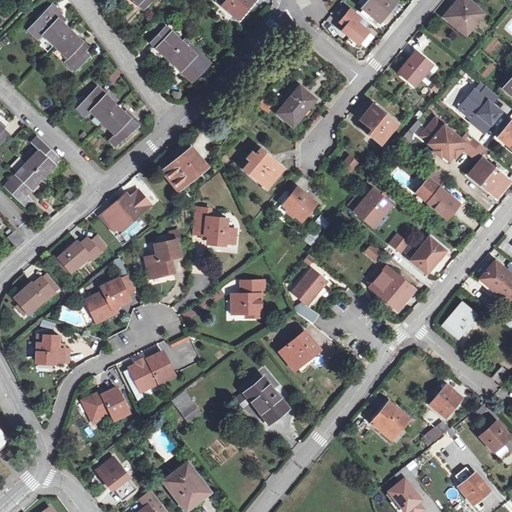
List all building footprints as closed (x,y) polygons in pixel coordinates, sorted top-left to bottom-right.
[(134,0),(145,10),(153,0),(134,0)] [(217,0),(216,1),(222,6),(222,7),(238,19),(253,0),(254,0),(257,3),(259,0),(217,0)] [(379,21),(390,7),(387,5),(391,0),(368,0),(362,8),(379,21)] [(459,0),(446,17),(466,34),(483,13),(466,0),(459,0)] [(53,13),(64,24),(66,21),(61,16),(63,14),(53,5),(46,13),(50,17),(53,13)] [(340,22),(346,27),(343,30),(359,44),(368,32),(357,23),(360,18),(350,10),(340,22)] [(46,13),(30,29),(34,33),(37,30),(43,36),(55,47),(71,31),(64,24),(53,13),(50,17),(46,13)] [(169,60),(184,44),(166,27),(150,43),(169,60)] [(34,33),(30,29),(28,31),(39,40),(43,36),(37,30),(34,33)] [(71,31),(55,47),(68,59),(65,62),(76,72),(90,57),(84,51),(88,47),(71,31)] [(184,44),(208,67),(212,62),(188,40),(184,44)] [(184,44),(169,60),(192,82),(199,74),(201,75),(208,67),(184,44)] [(399,73),(415,86),(431,65),(416,52),(399,73)] [(444,89),(438,84),(433,91),(439,95),(444,89)] [(277,114),(293,127),(308,108),(306,107),(313,98),(300,86),(277,114)] [(499,95),(488,86),(482,93),(476,89),(465,102),(478,113),(472,120),(472,121),(485,132),(503,112),(493,103),(499,95)] [(100,89),(85,105),(103,122),(118,106),(100,89)] [(260,105),(268,112),(273,106),(265,100),(260,105)] [(478,113),(465,102),(459,108),(472,120),(478,113)] [(369,135),(380,144),(397,124),(373,105),(361,120),(373,130),(369,135)] [(118,106),(103,122),(116,135),(110,141),(116,146),(139,127),(124,113),(118,106)] [(124,113),(139,127),(142,124),(127,110),(124,113)] [(461,140),(436,118),(426,131),(434,138),(430,143),(437,148),(443,153),(449,159),(454,154),(454,153),(452,152),(457,146),(459,147),(461,146),(470,153),(479,142),(468,132),(461,140)] [(511,148),(511,121),(498,137),(511,148)] [(0,125),(0,144),(10,134),(0,125)] [(426,131),(422,136),(430,143),(434,138),(426,131)] [(57,156),(36,136),(30,142),(38,150),(26,163),(42,178),(55,164),(52,161),(57,156)] [(457,146),(452,152),(454,153),(454,154),(456,155),(461,148),(459,147),(457,146)] [(167,168),(163,171),(178,189),(202,171),(194,161),(197,159),(189,150),(177,160),(167,168)] [(244,169),(266,187),(282,167),(261,150),(255,156),(252,153),(248,158),(251,161),(244,169)] [(162,162),(167,168),(177,160),(172,154),(162,162)] [(350,157),(344,164),(351,170),(357,163),(350,157)] [(504,177),(505,177),(494,168),(483,158),(469,175),(491,193),(504,177)] [(194,161),(202,171),(204,169),(197,159),(194,161)] [(42,178),(26,163),(3,187),(25,207),(32,200),(25,195),(42,178)] [(496,165),(494,168),(505,177),(507,174),(496,165)] [(437,169),(429,178),(440,187),(448,178),(437,169)] [(491,193),(494,195),(507,179),(504,177),(491,193)] [(416,193),(432,206),(444,217),(447,219),(459,205),(458,203),(460,201),(451,193),(449,196),(440,187),(429,178),(416,193)] [(285,211),(293,218),(295,215),(302,220),(315,204),(297,188),(289,197),(286,195),(281,202),(284,204),(283,205),(288,208),(285,211)] [(129,224),(151,204),(139,190),(130,197),(127,193),(113,205),(115,207),(113,209),(109,209),(101,215),(112,229),(117,225),(122,221),(127,221),(129,224)] [(356,211),(355,212),(368,222),(372,223),(377,221),(385,212),(387,214),(394,207),(373,190),(365,199),(357,193),(348,204),(356,211)] [(444,217),(432,206),(428,210),(441,221),(444,217)] [(196,208),(193,233),(209,234),(209,242),(236,244),(237,228),(228,227),(229,218),(209,217),(209,209),(196,208)] [(295,215),(293,218),(300,223),(302,220),(295,215)] [(316,221),(325,227),(329,222),(320,216),(316,221)] [(122,221),(117,225),(121,230),(129,224),(127,221),(122,221)] [(8,238),(13,243),(21,237),(16,231),(8,238)] [(300,246),(304,249),(316,234),(312,231),(300,246)] [(179,232),(171,233),(173,242),(178,240),(181,240),(179,232)] [(91,241),(101,252),(109,246),(100,235),(91,241)] [(21,237),(13,243),(17,247),(25,240),(21,237)] [(64,252),(60,256),(72,269),(87,258),(89,261),(101,252),(91,241),(89,237),(80,244),(78,241),(71,246),(64,252)] [(410,260),(427,274),(446,250),(430,237),(410,260)] [(394,246),(401,253),(409,244),(401,238),(394,246)] [(181,256),(178,240),(173,242),(156,245),(158,255),(148,257),(152,277),(173,273),(170,258),(181,256)] [(364,251),(374,259),(380,251),(371,243),(364,251)] [(64,252),(71,246),(69,244),(62,250),(64,252)] [(511,305),(511,304),(511,276),(492,259),(487,265),(490,267),(480,279),(511,305)] [(396,309),(406,298),(413,289),(386,267),(369,286),(389,303),(396,309)] [(292,292),(307,304),(327,282),(311,269),(292,292)] [(41,279),(53,294),(59,289),(47,274),(41,279)] [(120,278),(128,295),(136,291),(128,274),(120,278)] [(105,290),(87,299),(93,312),(96,311),(100,319),(116,312),(114,307),(131,299),(128,295),(120,278),(103,286),(105,290)] [(24,289),(15,297),(20,302),(27,311),(28,312),(44,298),(45,300),(53,294),(41,279),(33,286),(31,283),(30,284),(24,289)] [(24,289),(30,284),(28,281),(22,287),(24,289)] [(263,281),(241,282),(241,294),(231,295),(231,314),(246,314),(252,314),(252,317),(261,317),(261,295),(264,295),(263,281)] [(27,311),(20,302),(16,305),(23,314),(27,311)] [(457,337),(464,329),(463,328),(466,324),(469,326),(477,315),(462,302),(442,326),(457,337)] [(302,303),(294,307),(296,311),(296,312),(312,324),(318,315),(302,303)] [(511,311),(509,309),(501,319),(511,328),(511,326),(511,311)] [(180,315),(183,322),(193,317),(189,310),(180,315)] [(295,369),(304,362),(302,359),(318,347),(306,330),(280,351),(295,369)] [(46,342),(47,335),(38,334),(38,342),(46,342)] [(38,342),(36,361),(69,362),(70,349),(66,348),(59,348),(59,343),(60,335),(47,335),(46,342),(38,342)] [(137,365),(129,369),(139,389),(147,385),(149,388),(174,375),(163,352),(144,362),(137,365)] [(493,378),(500,383),(509,373),(502,367),(493,378)] [(264,378),(246,393),(252,401),(269,422),(279,414),(276,411),(284,404),(264,378)] [(430,405),(445,417),(462,398),(447,385),(430,405)] [(101,393),(83,402),(92,422),(111,412),(115,421),(130,414),(117,388),(102,395),(101,393)] [(176,406),(189,395),(186,391),(172,401),(176,406)] [(252,401),(246,393),(244,392),(234,400),(241,410),(252,401)] [(189,395),(176,406),(181,413),(195,403),(189,395)] [(377,411),(379,413),(382,415),(391,405),(386,400),(377,411)] [(195,403),(181,413),(189,423),(202,413),(195,403)] [(276,411),(279,414),(287,407),(284,404),(276,411)] [(372,422),(392,439),(409,419),(391,405),(382,415),(379,413),(372,422)] [(435,427),(442,421),(427,408),(421,416),(424,418),(435,427)] [(353,419),(356,428),(367,424),(364,415),(353,419)] [(435,427),(424,418),(417,426),(427,433),(435,427)] [(435,427),(443,434),(449,428),(442,421),(435,427)] [(480,436),(501,460),(511,451),(503,443),(511,436),(497,421),(480,436)] [(434,441),(443,434),(435,427),(427,433),(434,441)] [(0,449),(11,440),(0,428),(0,449)] [(434,441),(427,433),(421,438),(427,446),(434,441)] [(413,464),(418,470),(424,465),(420,459),(413,464)] [(116,489),(115,490),(124,500),(136,491),(127,480),(129,478),(115,460),(98,473),(109,487),(112,484),(116,489)] [(188,463),(165,481),(186,508),(187,507),(191,511),(198,507),(195,503),(210,492),(188,463)] [(413,473),(418,470),(413,464),(413,463),(408,467),(413,473)] [(408,467),(406,465),(395,474),(402,482),(387,494),(392,501),(396,498),(406,511),(406,510),(408,511),(418,511),(424,508),(418,500),(420,499),(408,484),(416,477),(413,473),(408,467)] [(455,475),(462,484),(473,475),(466,467),(455,475)] [(459,486),(473,504),(490,490),(476,473),(473,475),(462,484),(459,486)] [(146,507),(140,511),(167,511),(151,491),(140,500),(146,507)]
